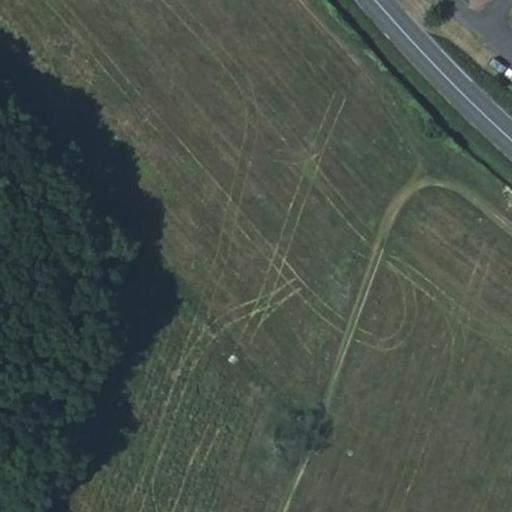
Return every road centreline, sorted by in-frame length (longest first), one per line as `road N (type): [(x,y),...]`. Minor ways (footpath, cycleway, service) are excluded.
road 1 (track): [(314,423),(280,405),(0,85)]
road 2 (track): [(511,236),(431,175),(401,200),(314,423)]
road 3 (secondary): [(376,0),(511,141)]
